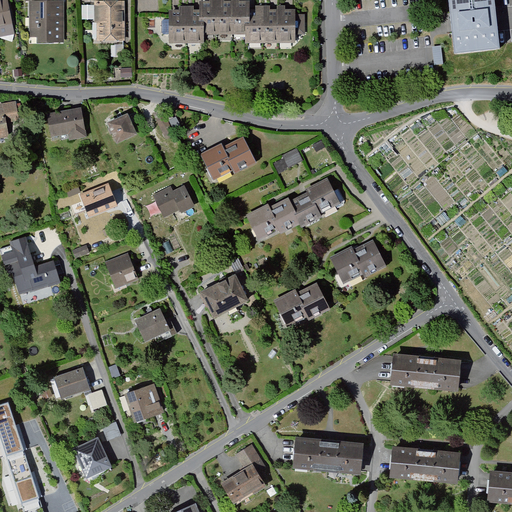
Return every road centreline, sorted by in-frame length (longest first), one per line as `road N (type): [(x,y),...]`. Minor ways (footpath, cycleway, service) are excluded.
road 1 (residential): [(0,89),(152,91),(333,127)]
road 2 (residential): [(192,460),(452,301)]
road 3 (residential): [(333,127),(350,163),(452,301)]
road 4 (residential): [(333,127),(457,96),(511,95)]
road 5 (residential): [(332,0),(333,127)]
